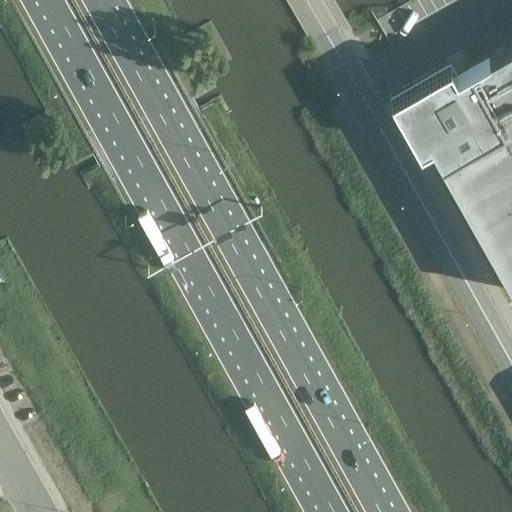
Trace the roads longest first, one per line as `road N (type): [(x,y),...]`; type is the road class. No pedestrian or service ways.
road 1 (trunk): [(49,0),(333,511)]
road 2 (trunk): [(382,511),(101,0)]
road 3 (unclassified): [(511,361),(307,0)]
